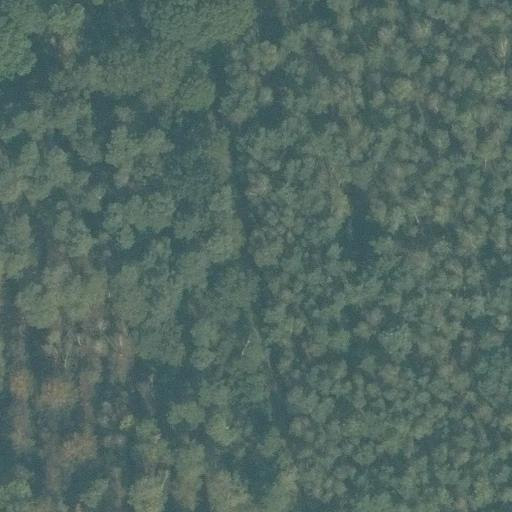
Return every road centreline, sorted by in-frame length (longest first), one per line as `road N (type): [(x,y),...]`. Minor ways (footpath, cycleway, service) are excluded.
road 1 (track): [(199,59),(299,511)]
road 2 (track): [(442,0),(199,59)]
road 3 (track): [(0,103),(199,59)]
